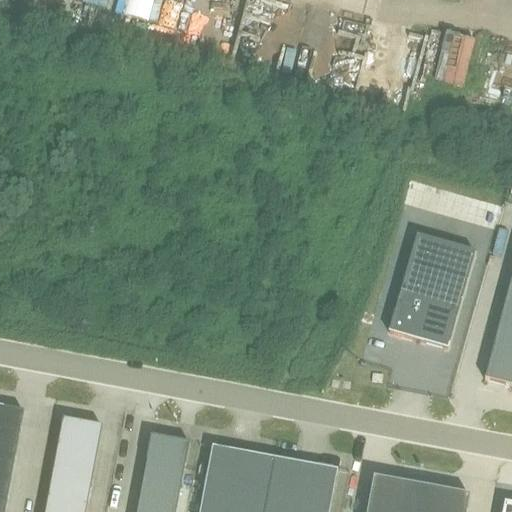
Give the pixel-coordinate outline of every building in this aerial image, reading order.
[(447,351),(475,254),(416,238),(389,334),(447,351)] [(511,306),(493,384),(511,389),(511,306)] [(0,511),(5,511),(24,414),(0,409),(0,511)] [(86,511),(102,429),(63,421),(45,511),(86,511)] [(152,438),(138,511),(177,511),(190,445),(152,438)] [(264,511),(274,461),(255,458),(212,450),(199,511),(264,511)] [(329,511),(337,473),(274,461),(264,511),(329,511)] [(467,511),(471,498),(373,480),(367,511),(467,511)]
